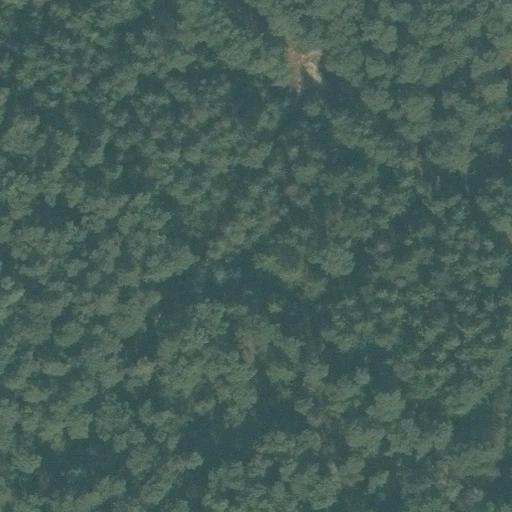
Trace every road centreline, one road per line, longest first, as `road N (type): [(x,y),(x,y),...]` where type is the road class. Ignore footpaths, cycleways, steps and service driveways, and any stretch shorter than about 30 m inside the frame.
road 1 (track): [(511,246),(311,76)]
road 2 (track): [(213,0),(311,76)]
